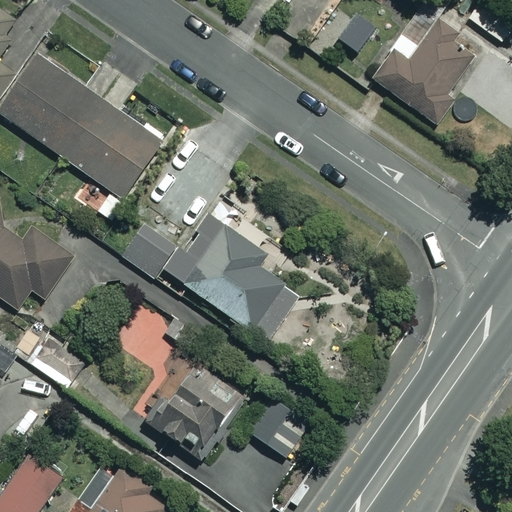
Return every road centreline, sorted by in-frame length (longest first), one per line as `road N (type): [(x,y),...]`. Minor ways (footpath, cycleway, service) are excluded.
road 1 (residential): [(122,0),(511,271)]
road 2 (secondary): [(511,289),(357,511)]
